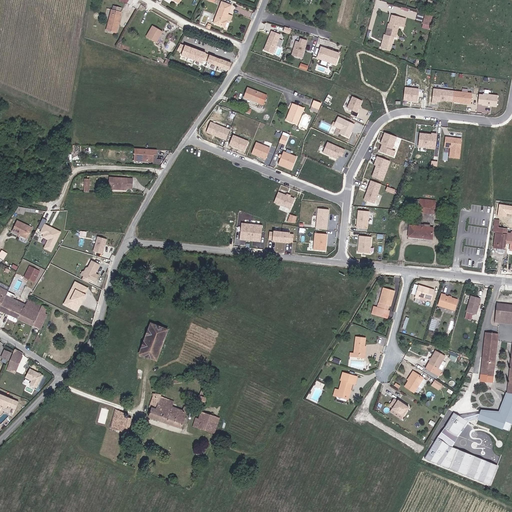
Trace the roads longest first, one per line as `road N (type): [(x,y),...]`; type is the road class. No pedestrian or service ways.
road 1 (track): [(379,265),(265,449),(248,454),(58,384)]
road 2 (unclassified): [(511,101),(498,122),(397,114),(376,127),(358,155),(348,203)]
road 3 (residential): [(411,268),(382,376),(360,419),(418,450)]
road 4 (unclassified): [(339,262),(126,240)]
road 5 (unclassified): [(189,136),(348,203)]
road 6 (unclassified): [(126,240),(99,330),(64,377)]
road 7 (unclassified): [(189,136),(126,240)]
